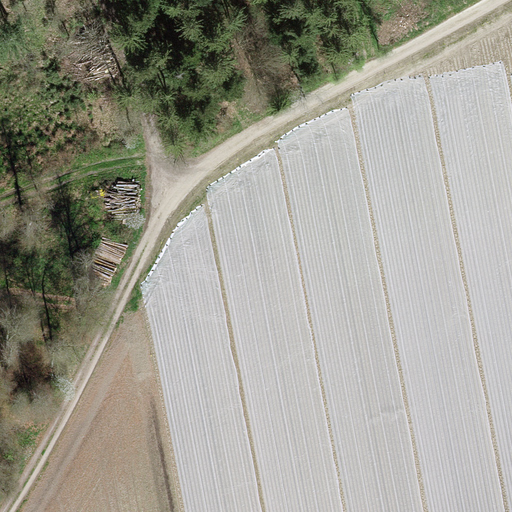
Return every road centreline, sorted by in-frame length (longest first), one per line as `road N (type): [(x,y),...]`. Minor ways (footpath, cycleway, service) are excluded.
road 1 (track): [(498,0),(257,130),(194,173),(169,203),(4,511)]
road 2 (track): [(169,203),(154,129),(110,0)]
